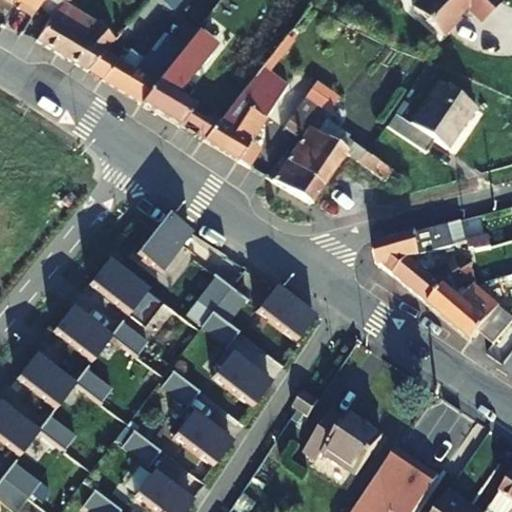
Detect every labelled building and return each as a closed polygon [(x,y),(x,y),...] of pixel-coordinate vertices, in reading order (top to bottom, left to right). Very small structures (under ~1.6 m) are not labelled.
[(10,0),(18,4),(15,8),(29,17),(46,0),(10,0)] [(70,0),(52,0),(46,6),(56,16),(70,0)] [(178,0),(156,0),(169,11),(178,0)] [(276,52),(310,8),(302,0),(217,0),(214,4),(276,52)] [(437,0),(421,18),(434,30),(437,33),(438,33),(450,46),(467,28),(465,26),(474,17),(490,31),(509,12),(496,0),(437,0)] [(227,98),(233,102),(246,86),(252,77),(255,79),(263,68),(276,52),(214,4),(193,32),(140,103),(202,141),(223,111),(214,106),(206,115),(186,102),(195,91),(190,86),(217,51),(245,73),(231,90),(231,92),(227,98)] [(140,103),(193,32),(177,18),(142,61),(129,51),(119,64),(101,53),(85,71),(140,103)] [(37,42),(85,71),(101,53),(113,40),(101,30),(105,25),(100,21),(83,42),(48,21),(35,41),(37,42)] [(246,86),(233,102),(227,110),(225,108),(223,111),(202,141),(235,160),(288,87),(263,68),(255,79),(252,77),(246,86)] [(479,115),(444,87),(411,126),(405,122),(396,133),(425,156),(435,145),(448,154),(479,115)] [(285,130),(304,102),(292,92),(272,120),(285,130)] [(304,102),(285,130),(298,139),(318,111),(304,102)] [(322,140),(314,134),(307,129),(295,146),(331,170),(342,155),(343,151),(324,137),(322,140)] [(342,155),(356,164),(364,154),(359,151),(349,144),(343,151),(342,155)] [(295,146),(283,164),(286,165),(320,186),(331,170),(295,146)] [(356,164),(370,174),(378,163),(364,154),(356,164)] [(378,163),(370,174),(383,183),(385,179),(391,171),(378,163)] [(283,164),(270,182),(307,204),(320,186),(286,165),(283,164)] [(426,190),(440,187),(435,172),(421,175),(426,190)] [(154,232),(135,257),(159,275),(189,235),(165,217),(154,232)] [(455,246),(448,225),(374,245),(371,253),(374,263),(376,264),(390,276),(404,259),(405,261),(420,257),(420,256),(455,246)] [(420,256),(420,257),(423,266),(456,256),(461,271),(471,265),(467,255),(463,243),(455,246),(420,256)] [(439,288),(405,261),(404,259),(390,276),(425,305),(439,288)] [(105,263),(87,287),(126,317),(145,293),(125,278),(105,263)] [(469,299),(463,294),(456,302),(446,293),(474,277),(471,265),(461,271),(453,276),(444,282),(439,288),(425,305),(472,342),(478,333),(496,308),(475,291),(469,299)] [(444,282),(453,276),(447,270),(439,276),(444,282)] [(214,279),(194,305),(209,316),(230,290),(213,277),(212,278),(214,279)] [(470,286),(463,294),(469,299),(475,291),(470,286)] [(313,319),(274,289),(255,313),(295,344),(313,319)] [(246,305),(247,303),(230,290),(209,316),(210,316),(224,327),(225,326),(226,327),(244,303),(246,305)] [(496,308),(478,333),(493,344),(511,317),(511,316),(498,306),(496,308)] [(69,311),(51,335),(90,365),(109,341),(108,340),(69,311)] [(210,316),(198,330),(199,331),(223,350),(221,352),(223,353),(237,336),(226,327),(225,326),(224,327),(210,316)] [(119,325),(108,340),(109,341),(134,360),(146,345),(119,325)] [(269,385),(229,355),(210,379),(250,410),(269,385)] [(33,357),(15,382),(54,412),(73,388),(72,387),(33,357)] [(83,372),(72,387),(73,388),(98,407),(110,393),(83,372)] [(171,375),(160,389),(186,410),(197,395),(171,375)] [(313,414),(322,399),(307,390),(297,404),(313,414)] [(0,407),(0,446),(17,459),(36,435),(6,412),(0,407)] [(305,453),(311,457),(339,414),(332,409),(305,453)] [(339,414),(311,457),(317,461),(323,451),(358,474),(383,437),(349,413),(345,418),(339,414)] [(230,445),(190,414),(172,439),(211,469),(230,445)] [(73,440),(47,420),(36,435),(62,455),(73,440)] [(132,434),(121,449),(147,469),(158,454),(132,434)] [(397,447),(353,511),(414,511),(439,475),(420,462),(417,467),(412,464),(415,459),(397,447)] [(38,486),(12,466),(0,481),(26,502),(38,486)] [(185,511),(190,505),(151,474),(133,498),(149,511),(185,511)] [(511,511),(511,474),(511,475),(498,494),(511,502),(511,511)] [(0,481),(0,505),(8,511),(18,511),(26,502),(0,481)] [(433,511),(476,511),(447,492),(433,511)] [(117,511),(93,493),(81,508),(86,511),(117,511)]
